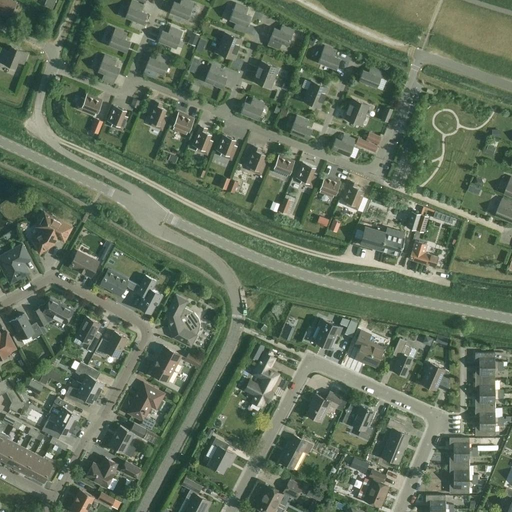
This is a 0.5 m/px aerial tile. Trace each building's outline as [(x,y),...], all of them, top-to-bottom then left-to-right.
[(16,2),(11,0),(0,0),(0,14),(9,18),(16,2)] [(46,0),(44,5),(52,8),(55,0),(46,0)] [(131,0),(125,17),(142,24),(146,13),(141,11),(143,5),(131,0)] [(174,2),(170,12),(187,19),(194,3),(187,0),(180,0),(179,4),(174,2)] [(244,33),(247,26),(251,16),(245,14),(248,8),(236,3),(229,19),(236,22),(233,28),(244,33)] [(132,30),(134,23),(123,20),(121,27),(132,30)] [(20,22),(17,28),(23,30),(26,25),(20,22)] [(270,38),(267,45),(279,50),(281,43),(287,45),(294,29),(282,24),(280,30),(274,28),(270,38)] [(162,30),(158,41),(176,48),(182,31),(170,27),(168,33),(162,30)] [(115,28),(108,44),(126,51),(130,41),(124,39),(127,33),(115,28)] [(220,42),(238,49),(242,39),(224,32),(220,42)] [(234,59),(238,49),(220,42),(216,52),(234,59)] [(334,56),(336,50),(324,45),(318,62),(335,69),(339,58),(334,56)] [(28,53),(21,50),(11,46),(9,52),(3,49),(0,56),(0,62),(15,68),(17,62),(23,64),(28,53)] [(154,78),(157,71),(163,74),(170,57),(158,53),(155,59),(150,57),(145,67),(146,68),(144,72),(143,72),(143,73),(154,78)] [(113,84),(115,78),(119,68),(114,65),(116,59),(104,54),(98,71),(104,73),(102,79),(113,84)] [(257,71),(274,78),(278,68),(261,61),(257,71)] [(205,81),(222,88),(226,77),(221,75),(223,69),(211,64),(205,81)] [(363,70),(359,80),(376,87),(383,71),(371,66),(368,72),(363,70)] [(270,88),(274,78),(257,71),(253,81),(270,88)] [(306,91),(324,98),(328,88),(310,81),(306,91)] [(320,108),(324,98),(306,91),(302,101),(320,108)] [(97,112),(102,100),(87,94),(82,106),(97,112)] [(133,98),(131,104),(138,107),(141,101),(133,98)] [(245,102),(240,112),(258,119),(264,103),(253,98),(250,104),(245,102)] [(348,108),(365,115),(369,105),(352,98),(348,108)] [(155,101),(147,120),(160,125),(166,110),(160,107),(161,104),(155,101)] [(127,117),(123,115),(125,110),(113,105),(107,120),(120,125),(120,124),(123,126),(127,117)] [(361,125),(365,115),(348,108),(344,118),(361,125)] [(173,125),(188,131),(193,119),(178,113),(173,125)] [(383,113),(381,119),(387,122),(390,115),(383,113)] [(296,116),(290,132),(307,139),(311,129),(306,126),(308,120),(296,116)] [(95,118),(90,130),(97,133),(102,121),(95,118)] [(206,128),(200,126),(193,144),(205,149),(211,134),(205,132),(206,128)] [(380,137),(369,132),(369,133),(367,139),(377,143),(380,137)] [(351,150),(354,143),(355,139),(344,134),(341,141),(336,138),(331,149),(349,156),(351,150)] [(223,135),(217,149),(229,154),(235,140),(223,135)] [(357,137),(354,143),(367,149),(374,152),(377,145),(357,137)] [(488,145),(485,152),(493,155),(496,148),(488,145)] [(254,146),(246,165),(258,169),(262,170),(266,161),(262,159),(264,154),(259,152),(260,148),(254,146)] [(170,154),(168,160),(175,163),(177,157),(170,154)] [(274,167),(289,173),(294,161),(279,155),(274,167)] [(303,162),(297,177),(309,182),(309,181),(313,183),(317,174),(313,172),(315,167),(303,162)] [(325,175),(320,188),(335,194),(340,182),(325,175)] [(223,176),(219,186),(226,189),(230,179),(223,176)] [(476,177),(474,183),(482,186),(483,183),(482,180),(476,177)] [(231,179),(227,189),(234,192),(238,182),(231,179)] [(363,196),(359,194),(361,189),(355,187),(357,183),(350,181),(343,199),(359,206),(363,196)] [(470,184),(467,190),(473,193),(475,187),(470,184)] [(286,194),(278,212),(288,216),(295,198),(286,194)] [(511,221),(511,209),(511,207),(511,202),(502,198),(495,215),(511,221)] [(273,201),(270,209),(277,211),(280,204),(273,201)] [(334,220),(337,209),(326,205),(323,216),(334,220)] [(411,211),(406,227),(415,229),(420,214),(411,211)] [(41,233),(31,239),(39,252),(50,246),(49,244),(55,240),(57,237),(64,241),(71,227),(55,218),(55,216),(52,215),(51,216),(44,212),(36,226),(43,229),(41,233)] [(423,232),(428,216),(420,214),(415,229),(423,232)] [(448,215),(446,221),(452,223),(454,218),(448,215)] [(323,217),(320,224),(326,226),(329,219),(323,217)] [(360,239),(359,244),(373,248),(380,250),(399,255),(404,237),(393,234),(394,230),(386,228),(385,232),(364,225),(363,231),(360,239)] [(107,240),(104,246),(111,250),(114,244),(107,240)] [(424,252),(426,244),(415,241),(409,259),(435,266),(438,256),(424,252)] [(25,268),(26,266),(24,262),(30,258),(22,244),(4,253),(6,257),(0,260),(0,264),(10,283),(28,273),(25,268)] [(73,259),(70,265),(78,270),(78,269),(84,272),(84,273),(91,276),(98,262),(77,251),(76,253),(74,252),(72,254),(71,257),(73,259)] [(108,269),(100,284),(113,291),(120,295),(122,292),(125,286),(131,289),(134,283),(128,279),(127,282),(115,275),(116,273),(108,269)] [(134,283),(131,289),(137,292),(144,295),(138,306),(151,313),(155,304),(157,305),(162,295),(152,289),(156,281),(145,275),(140,285),(134,283)] [(173,337),(190,346),(199,329),(200,323),(198,317),(194,313),(184,307),(187,300),(176,294),(166,314),(173,337)] [(39,307),(39,308),(32,311),(38,322),(37,323),(43,334),(47,331),(43,324),(47,322),(55,318),(66,323),(73,310),(49,297),(48,299),(47,299),(44,304),(39,307)] [(24,313),(11,321),(21,339),(22,338),(24,344),(43,334),(37,323),(36,322),(31,325),(24,313)] [(80,345),(82,340),(89,343),(86,349),(92,351),(101,334),(96,331),(100,323),(86,316),(75,336),(76,336),(73,341),(80,345)] [(352,337),(357,323),(342,317),(339,323),(347,326),(344,333),(352,337)] [(330,347),(339,327),(323,319),(313,340),(330,347)] [(286,324),(280,336),(287,339),(292,327),(286,324)] [(368,341),(370,335),(361,330),(354,345),(360,347),(355,358),(362,362),(364,359),(376,364),(383,348),(368,341)] [(109,352),(118,357),(127,338),(114,331),(109,342),(101,338),(94,352),(105,358),(109,352)] [(0,360),(1,361),(7,358),(7,354),(10,353),(9,352),(15,348),(7,332),(0,335),(0,334),(0,360)] [(424,336),(422,342),(429,345),(431,338),(424,336)] [(399,338),(392,354),(399,357),(393,371),(404,376),(416,350),(404,345),(406,341),(399,338)] [(158,359),(151,372),(168,381),(182,355),(163,345),(156,358),(158,359)] [(195,345),(192,350),(205,358),(209,353),(195,345)] [(479,366),(494,366),(494,352),(475,352),(475,361),(479,361),(479,366)] [(269,391),(278,374),(269,369),(275,358),(264,353),(253,374),(265,380),(262,387),(257,384),(252,393),(255,395),(252,401),(261,406),(264,400),(268,401),(272,393),(269,391)] [(195,356),(191,363),(198,367),(202,359),(195,356)] [(82,384),(98,393),(104,383),(94,378),(98,371),(80,361),(76,370),(77,373),(85,378),(82,384)] [(449,371),(430,363),(430,364),(429,364),(421,383),(435,389),(438,383),(449,388),(449,371)] [(56,364),(51,375),(56,377),(61,366),(56,364)] [(188,365),(185,372),(191,375),(194,367),(188,365)] [(475,380),(494,380),(494,366),(479,366),(479,371),(475,371),(475,380)] [(9,397),(19,391),(11,375),(5,378),(11,389),(6,391),(6,392),(9,397)] [(5,378),(0,381),(0,393),(1,395),(6,392),(6,391),(11,389),(5,378)] [(31,379),(26,388),(33,391),(37,383),(31,379)] [(494,380),(475,380),(476,388),(479,388),(479,394),(495,393),(494,380)] [(155,421),(145,416),(151,406),(156,409),(164,393),(144,382),(128,412),(143,420),(141,424),(151,429),(155,421)] [(93,403),(98,393),(82,384),(79,390),(69,386),(65,395),(81,403),(84,398),(93,403)] [(11,402),(25,402),(19,391),(9,397),(11,402)] [(339,405),(342,398),(330,391),(325,400),(315,394),(311,402),(313,402),(307,414),(321,422),(330,405),(336,408),(338,404),(339,405)] [(476,407),(495,407),(495,393),(479,394),(479,399),(476,399),(476,407)] [(57,397),(49,412),(58,416),(74,425),(80,415),(70,410),(73,405),(57,397)] [(367,426),(373,411),(360,405),(359,406),(356,405),(357,404),(351,401),(348,408),(345,409),(346,413),(342,422),(351,426),(352,425),(361,429),(358,436),(368,440),(372,429),(367,426)] [(25,402),(11,402),(9,408),(20,413),(25,402)] [(480,421),(495,421),(495,407),(476,407),(476,416),(480,416),(480,421)] [(14,426),(16,421),(5,415),(3,420),(14,426)] [(69,435),(74,425),(58,416),(55,422),(47,420),(42,430),(56,437),(60,430),(69,435)] [(398,463),(409,435),(401,432),(404,425),(389,419),(386,426),(393,429),(381,456),(398,463)] [(495,421),(480,421),(480,426),(476,426),(476,435),(495,435),(495,421)] [(120,425),(109,445),(123,453),(128,444),(134,433),(143,438),(147,429),(134,422),(130,430),(120,425)] [(0,451),(7,438),(9,436),(0,431),(0,451)] [(308,453),(312,445),(294,435),(280,462),(293,468),(302,450),(308,453)] [(231,463),(235,455),(225,450),(228,444),(215,437),(212,444),(217,447),(207,465),(222,473),(228,461),(231,463)] [(454,451),(470,451),(470,437),(450,437),(450,446),(454,446),(454,451)] [(16,443),(7,438),(0,451),(0,458),(6,462),(16,443)] [(57,439),(54,444),(65,450),(68,445),(57,439)] [(15,466),(25,448),(16,443),(6,462),(15,466)] [(25,471),(34,453),(25,448),(15,466),(25,471)] [(450,465),(470,465),(470,451),(454,451),(454,456),(450,456),(450,465)] [(44,458),(43,457),(34,453),(25,471),(34,476),(44,458)] [(44,458),(34,476),(43,481),(45,478),(49,480),(59,462),(45,455),(43,457),(44,458)] [(86,476),(106,487),(113,473),(113,472),(117,463),(105,457),(100,466),(93,462),(86,476)] [(350,467),(365,473),(369,463),(354,457),(350,467)] [(121,470),(135,477),(140,468),(125,461),(121,470)] [(455,478),(470,478),(470,465),(450,465),(450,474),(455,474),(455,478)] [(383,481),(386,476),(372,470),(370,476),(374,477),(365,500),(380,506),(388,486),(380,483),(381,481),(383,481)] [(206,510),(211,502),(197,494),(201,486),(186,478),(182,484),(191,489),(187,497),(191,499),(183,511),(203,511),(205,509),(206,510)] [(470,478),(455,478),(455,484),(450,484),(450,493),(470,493),(470,478)] [(296,498),(302,487),(289,481),(284,491),(296,498)] [(321,483),(318,489),(324,492),(327,486),(321,483)] [(274,510),(283,494),(267,486),(257,505),(269,511),(270,511),(272,509),(274,510)] [(511,500),(507,511),(511,511),(511,489),(506,487),(503,494),(511,497),(511,500)] [(77,496),(70,508),(76,511),(92,511),(94,510),(88,507),(94,496),(79,488),(75,496),(77,496)] [(309,488),(306,494),(319,500),(322,495),(309,488)] [(114,499),(101,491),(97,498),(111,505),(114,499)] [(429,509),(445,509),(445,494),(426,494),(426,503),(429,503),(429,509)] [(114,499),(111,505),(118,509),(121,502),(114,499)]
